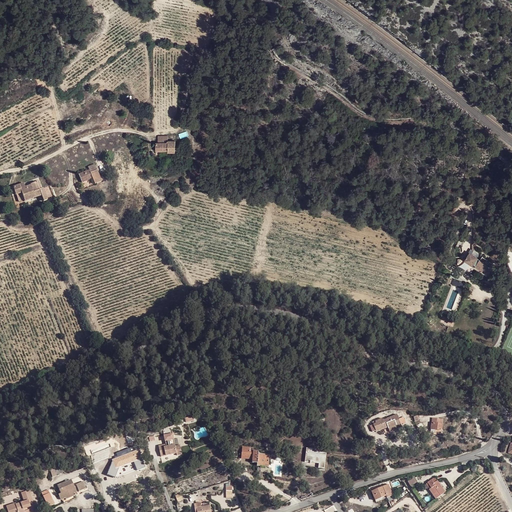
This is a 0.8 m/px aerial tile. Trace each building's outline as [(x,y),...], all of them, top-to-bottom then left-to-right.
[(168,150),(168,152),(174,152),(174,140),(168,140),(168,135),(158,135),(158,142),(168,142),(168,150)] [(156,150),(168,150),(168,142),(158,142),(156,142),(156,150)] [(90,172),(88,166),(82,169),(83,173),(84,175),(90,172)] [(83,173),(72,177),(76,185),(87,180),(89,187),(96,183),(96,182),(99,180),(96,176),(93,177),(90,172),(84,175),(83,173)] [(42,200),(46,199),(42,188),(39,189),(36,181),(29,183),(30,184),(24,186),(23,182),(12,186),(15,194),(21,192),(24,201),(40,195),(42,200)] [(21,192),(15,194),(18,203),(24,201),(21,192)] [(471,253),(466,259),(486,273),(489,271),(490,269),(491,267),(471,253)] [(397,415),(390,418),(388,429),(397,425),(398,428),(402,427),(401,425),(399,419),(397,415)] [(388,429),(390,418),(383,421),(382,419),(379,420),(375,422),(376,424),(374,424),(370,426),(373,432),(376,431),(381,429),(381,430),(387,427),(388,429)] [(439,419),(433,418),(431,429),(441,430),(443,420),(439,419)] [(167,444),(159,445),(162,456),(177,453),(178,455),(182,454),(181,445),(176,446),(176,445),(167,446),(167,444)] [(257,463),(268,464),(269,455),(259,454),(259,451),(250,450),(250,448),(243,447),(242,453),(246,453),(245,455),(253,456),(253,460),(253,461),(253,463),(257,463)] [(309,449),(307,448),(305,462),(319,464),(318,468),(324,469),(326,454),(312,452),(312,449),(309,449)] [(61,466),(54,469),(56,475),(63,472),(61,466)] [(432,488),(430,489),(429,489),(436,499),(445,492),(435,478),(428,483),(432,488)] [(75,490),(74,486),(71,480),(64,483),(57,486),(61,493),(58,494),(61,500),(65,498),(65,499),(73,496),(77,494),(75,490)] [(76,485),(77,489),(78,491),(85,489),(82,482),(75,485),(76,485)] [(389,484),(382,487),(386,496),(387,498),(393,496),(391,491),(389,484)] [(382,487),(372,491),(376,501),(386,496),(382,487)] [(37,511),(35,504),(34,505),(29,490),(21,493),(24,502),(25,504),(21,505),(20,503),(16,504),(15,503),(6,506),(7,511),(37,511)] [(54,504),(49,493),(42,496),(48,507),(54,504)] [(211,511),(210,505),(201,507),(200,503),(196,504),(197,511),(211,511)]
